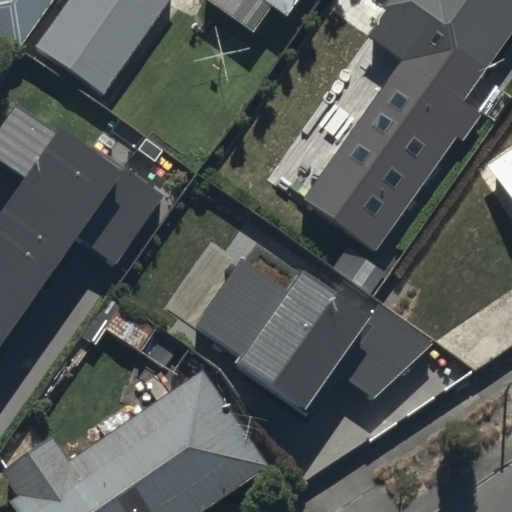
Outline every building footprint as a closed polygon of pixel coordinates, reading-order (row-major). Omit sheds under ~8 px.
[(41,0),(0,0),(0,30),(14,40),(41,0)] [(66,0),(32,50),(103,99),(172,0),(66,0)] [(210,0),(247,25),(264,0),(276,0),(284,5),(287,0),(210,0)] [(483,112),(467,101),(511,37),(511,0),(394,0),(371,34),(404,57),(306,197),(384,252),(483,112)] [(350,68),(305,35),(239,126),(283,159),(350,68)] [(0,345),(75,237),(116,264),(160,201),(19,104),(0,131),(0,160),(26,178),(0,215),(0,345)] [(511,203),(511,139),(483,158),(511,203)] [(415,322),(411,325),(371,297),(352,326),(233,244),(176,327),(309,419),(341,373),(366,390),(426,334),(415,322)] [(87,318),(146,359),(167,329),(108,288),(87,318)] [(511,288),(436,339),(476,369),(511,344),(511,288)] [(195,511),(264,468),(191,354),(0,475),(0,511),(195,511)]
